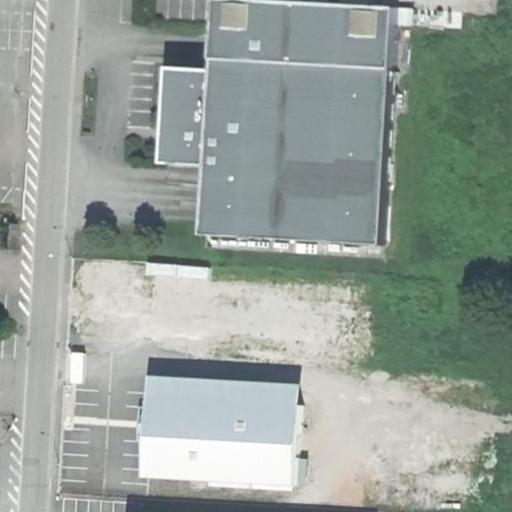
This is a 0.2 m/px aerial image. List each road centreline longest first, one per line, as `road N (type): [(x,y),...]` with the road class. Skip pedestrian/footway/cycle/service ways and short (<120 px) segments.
road 1 (unclassified): [(34,511),(63,0)]
road 2 (unknown): [(46,307),(354,325)]
